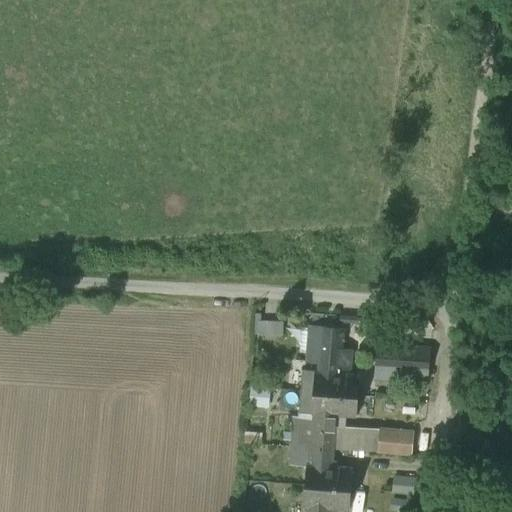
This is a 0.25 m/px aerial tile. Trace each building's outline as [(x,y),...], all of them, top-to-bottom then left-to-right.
[(283,330),(282,318),(259,319),(260,332),(283,330)] [(342,326),(312,324),(310,344),(341,346),(342,326)] [(419,346),(379,343),(377,357),(386,357),(385,367),(418,370),(419,346)] [(341,346),(310,344),(309,360),(319,361),(318,369),(302,368),(299,411),(315,412),(312,447),(333,448),(336,413),(356,414),(359,373),(339,371),(341,346)] [(414,429),(381,427),(379,450),(412,453),(414,429)] [(333,448),(312,447),(311,463),(308,463),(305,504),(308,505),(307,511),(328,511),(329,506),(349,508),(352,466),(332,465),(333,448)]
